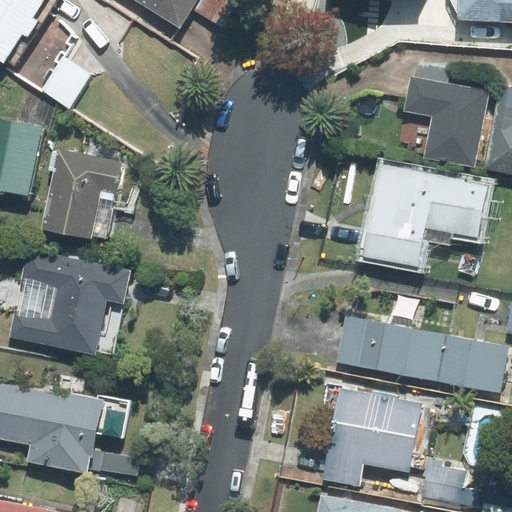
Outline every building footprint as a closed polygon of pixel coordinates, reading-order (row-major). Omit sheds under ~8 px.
[(0,0),(0,62),(5,66),(23,39),(27,42),(38,25),(32,21),(46,0),(0,0)] [(198,0),(130,0),(180,30),(198,0)] [(511,26),(511,0),(458,0),(457,23),(511,26)] [(91,76),(64,59),(42,93),(69,110),(91,76)] [(474,171),(490,93),(448,86),(452,65),(418,63),(414,80),(411,79),(403,113),(432,118),(424,162),(474,171)] [(511,90),(499,88),(483,172),(511,176),(511,90)] [(0,192),(26,199),(43,128),(0,117),(0,192)] [(123,166),(58,153),(42,233),(92,244),(92,240),(107,243),(123,166)] [(383,166),(363,259),(416,270),(422,243),(449,249),(452,236),(476,241),(487,188),(383,166)] [(132,274),(26,251),(20,281),(56,289),(49,324),(17,317),(12,340),(44,347),(95,359),(107,304),(124,308),(132,274)] [(364,322),(346,317),(336,366),(374,372),(404,379),(436,384),(463,390),(500,394),(507,348),(473,344),(445,338),(414,332),(384,325),(364,322)] [(103,403),(0,383),(0,441),(30,447),(26,466),(88,478),(103,403)] [(422,405),(339,390),(322,482),(360,488),(363,466),(387,471),(383,491),(480,508),(483,489),(465,485),(468,471),(442,466),(443,462),(433,461),(432,465),(427,464),(425,478),(409,475),(422,405)] [(401,511),(402,511),(320,497),(317,511),(401,511)] [(47,511),(0,502),(0,511),(47,511)]
